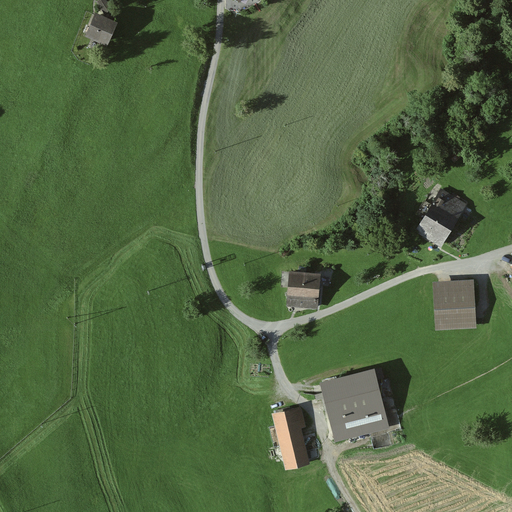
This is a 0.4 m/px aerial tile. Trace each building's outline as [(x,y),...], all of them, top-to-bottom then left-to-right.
[(105,0),(102,0),(97,3),(104,14),(111,10),(105,0)] [(116,25),(96,16),(86,40),(106,48),(116,25)] [(467,206),(440,188),(412,230),(439,248),(467,206)] [(319,274),(286,274),(286,306),(319,306),(319,274)] [(471,283),(429,285),(431,330),(472,329),(471,283)] [(372,370),(318,382),(331,441),(386,428),(372,370)] [(300,407),(270,413),(283,470),(307,465),(299,430),(304,428),(300,407)]
